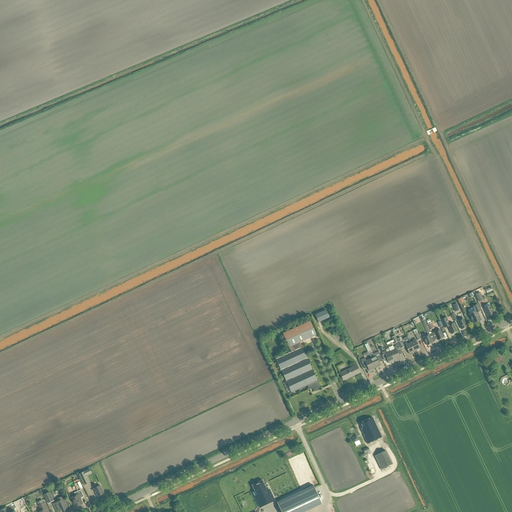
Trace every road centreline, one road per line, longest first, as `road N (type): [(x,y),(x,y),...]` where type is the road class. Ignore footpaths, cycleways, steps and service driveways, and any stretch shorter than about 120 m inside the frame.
road 1 (tertiary): [(102,511),(511,319)]
road 2 (track): [(511,315),(362,0)]
